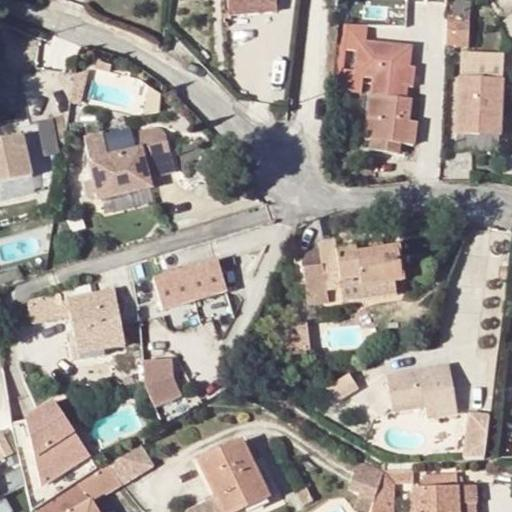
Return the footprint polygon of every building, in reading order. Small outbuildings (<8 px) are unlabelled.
[(277,14),(277,4),(228,7),(229,17),(277,14)] [(448,16),(447,45),(469,46),(470,15),(448,16)] [(374,78),(365,139),(372,140),(400,144),(415,146),(418,122),(411,121),(413,100),(408,100),(409,86),(415,87),(417,68),(411,67),(393,65),(396,45),(361,41),(356,76),(374,78)] [(414,47),(396,45),(393,65),(411,67),(414,47)] [(503,84),(460,82),(458,131),(481,133),(481,125),(501,126),(503,84)] [(133,115),(81,128),(85,146),(137,134),(133,115)] [(43,156),(59,152),(51,120),(35,124),(43,156)] [(501,126),(481,125),(481,133),(501,134),(501,126)] [(85,146),(98,196),(128,188),(130,196),(152,189),(137,134),(85,146)] [(23,139),(0,143),(0,185),(31,178),(23,139)] [(400,144),(372,140),(371,152),(399,155),(400,144)] [(100,203),(130,196),(128,188),(98,196),(100,203)] [(306,294),(359,288),(403,282),(397,247),(383,250),(381,239),(353,243),(354,248),(337,251),(336,241),(321,243),(324,265),(302,269),(306,294)] [(154,279),(136,284),(141,311),(142,316),(145,315),(163,309),(228,290),(219,260),(154,279)] [(127,314),(141,311),(136,284),(134,277),(120,280),(127,314)] [(72,317),(78,350),(104,345),(104,353),(108,352),(124,348),(111,282),(31,302),(29,309),(33,326),(72,317)] [(359,288),(306,294),(309,307),(397,295),(395,283),(359,288)] [(303,299),(285,301),(288,327),(306,325),(303,299)] [(306,325),(288,327),(293,359),(311,356),(306,325)] [(104,345),(78,350),(79,358),(104,353),(104,345)] [(172,360),(144,362),(147,387),(147,390),(157,411),(183,398),(173,380),(172,360)] [(448,373),(386,381),(391,419),(422,415),(425,426),(455,422),(448,373)] [(59,400),(19,420),(51,483),(91,463),(59,400)] [(489,459),(490,413),(468,413),(467,459),(489,459)] [(0,431),(0,455),(2,458),(12,451),(0,431)] [(222,511),(241,511),(239,505),(267,492),(244,443),(200,462),(217,500),(222,511)] [(350,489),(374,497),(381,473),(358,465),(350,489)] [(39,511),(77,511),(92,504),(123,486),(109,468),(39,511)] [(410,480),(410,469),(382,470),(381,473),(374,497),(369,511),(390,511),(391,485),(410,480)] [(412,511),(455,511),(455,505),(474,503),(473,485),(411,489),(412,511)] [(308,491),(299,495),(305,508),(314,505),(308,491)] [(239,505),(241,511),(244,511),(270,500),(267,492),(239,505)] [(222,511),(217,500),(190,511),(222,511)] [(474,511),(474,503),(455,505),(455,511),(474,511)]
